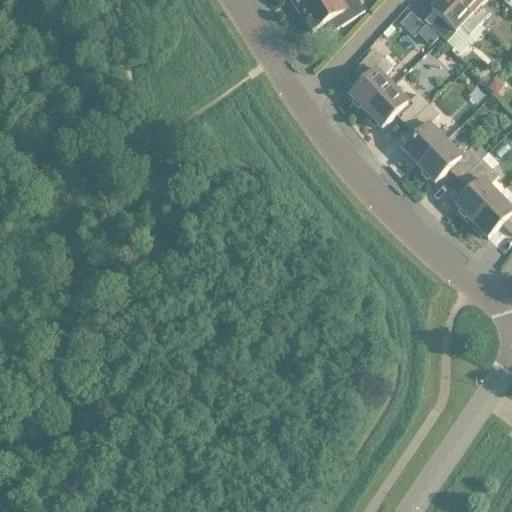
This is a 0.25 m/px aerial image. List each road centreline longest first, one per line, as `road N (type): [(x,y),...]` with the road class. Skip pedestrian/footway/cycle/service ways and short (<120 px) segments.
road 1 (residential): [(485,300),(379,204),(294,103)]
road 2 (residential): [(294,103),(394,0)]
road 3 (unclassified): [(404,511),(483,393)]
road 4 (residential): [(294,103),(229,0)]
